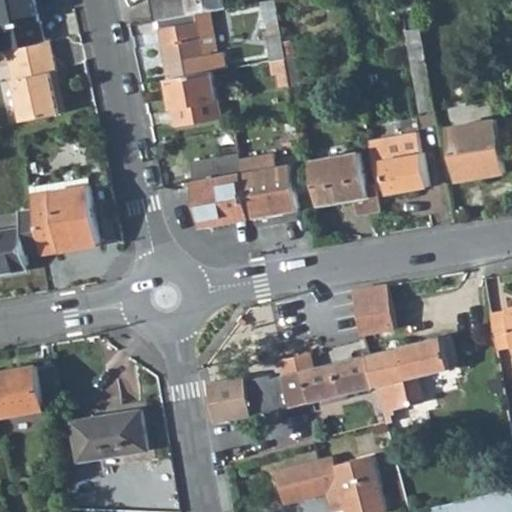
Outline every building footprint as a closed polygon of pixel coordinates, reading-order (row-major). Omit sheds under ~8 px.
[(0,0),(0,50),(11,48),(41,42),(32,0),(0,0)] [(149,0),(154,21),(205,12),(202,0),(149,0)] [(223,0),(202,0),(205,12),(226,9),(223,0)] [(272,0),(262,2),(271,60),(284,57),(274,0),(272,0)] [(400,0),(420,113),(434,110),(415,0),(400,0)] [(160,29),(169,77),(209,70),(226,67),(223,52),(203,56),(201,50),(215,48),(210,21),(198,24),(197,22),(160,29)] [(57,55),(53,39),(41,42),(11,48),(15,63),(57,55)] [(57,55),(15,63),(26,120),(63,112),(55,73),(60,72),(57,55)] [(297,55),(284,57),(289,86),(294,116),(308,115),(297,55)] [(280,88),(289,86),(284,57),(271,60),(273,74),(277,73),(280,88)] [(218,117),(209,70),(169,77),(177,124),(218,117)] [(68,111),(60,72),(55,73),(63,112),(68,111)] [(288,133),(297,131),(294,116),(286,118),(288,133)] [(496,118),(450,127),(459,180),(505,172),(496,118)] [(416,131),(368,139),(376,183),(377,188),(388,186),(389,192),(429,185),(424,153),(420,153),(416,131)] [(274,152),(239,158),(250,217),(299,208),(291,164),(277,166),(274,152)] [(357,214),(380,209),(377,188),(376,183),(366,186),(361,152),(312,160),(319,203),(354,197),(357,214)] [(201,226),(250,217),(239,158),(238,154),(192,161),(196,181),(193,182),(201,226)] [(93,183),(34,195),(37,207),(44,249),(44,251),(104,241),(93,183)] [(29,252),(44,249),(37,207),(21,210),(24,226),(0,230),(0,272),(16,270),(14,265),(30,262),(29,252)] [(32,267),(30,262),(14,265),(16,270),(32,267)] [(399,328),(391,284),(355,290),(364,334),(399,328)] [(511,331),(509,313),(493,316),(499,352),(511,349),(511,331)] [(445,336),(371,354),(378,387),(384,385),(390,413),(395,412),(394,407),(401,406),(402,407),(427,401),(421,376),(453,369),(445,336)] [(371,354),(368,354),(317,367),(314,352),(281,360),(285,375),(273,378),(272,375),(249,381),(248,377),(211,383),(217,422),(254,416),(267,413),(268,416),(270,418),(272,419),(276,419),(279,416),(279,415),(279,410),(378,387),(371,354)] [(0,413),(1,418),(57,408),(64,406),(58,366),(41,368),(41,366),(0,373),(0,413)] [(145,410),(75,421),(82,462),(151,450),(145,410)] [(348,511),(374,511),(388,509),(375,454),(323,467),(320,457),(278,467),(286,501),(327,491),(330,502),(345,498),(347,505),(348,511)] [(511,511),(511,491),(409,511),(511,511)] [(345,498),(330,502),(332,509),(347,505),(345,498)]
